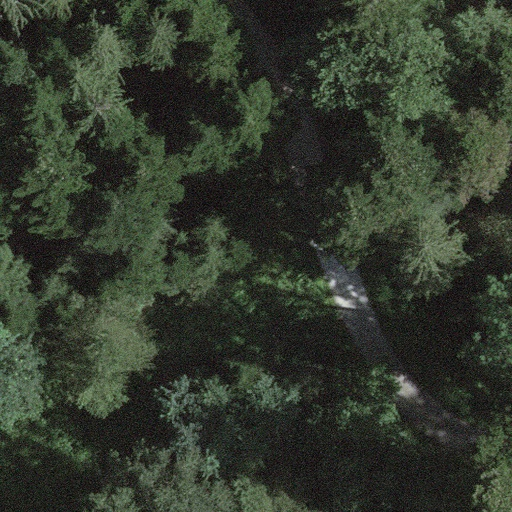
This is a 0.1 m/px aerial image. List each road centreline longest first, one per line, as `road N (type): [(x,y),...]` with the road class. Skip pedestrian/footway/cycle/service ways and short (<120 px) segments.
road 1 (track): [(511,456),(464,445),(398,400),(354,338),(331,231)]
road 2 (track): [(230,0),(289,64),(320,155),(331,231)]
